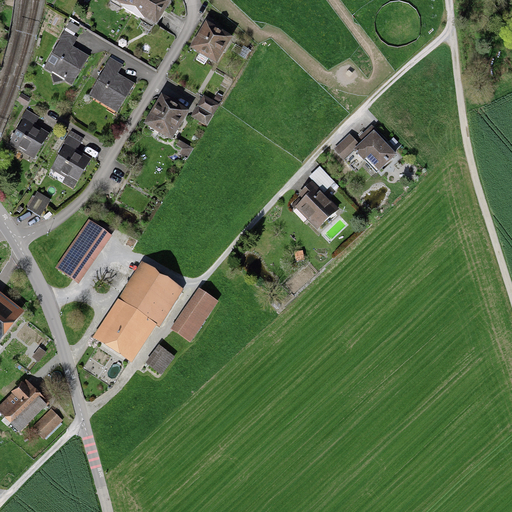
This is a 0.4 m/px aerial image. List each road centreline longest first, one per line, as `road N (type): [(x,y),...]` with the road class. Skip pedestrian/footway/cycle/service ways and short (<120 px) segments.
road 1 (track): [(311,158),(195,284),(131,374),(81,414)]
road 2 (residential): [(15,240),(62,217),(97,181),(201,5),(194,0)]
road 3 (unclassified): [(15,240),(56,326),(107,511)]
road 4 (track): [(466,144),(511,292)]
